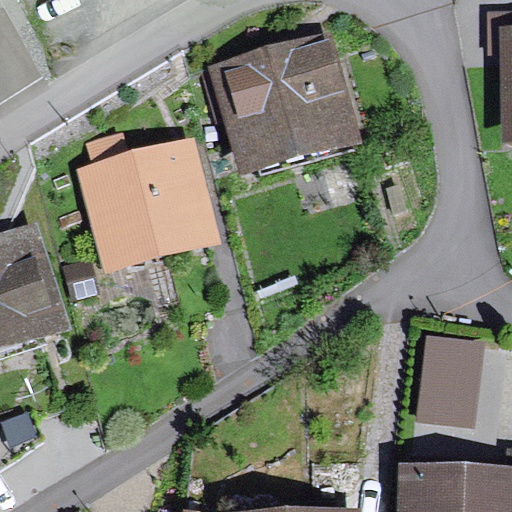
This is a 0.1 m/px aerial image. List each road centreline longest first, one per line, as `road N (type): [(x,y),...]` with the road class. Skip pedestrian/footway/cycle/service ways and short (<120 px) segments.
road 1 (residential): [(444,261),(44,511)]
road 2 (residential): [(384,0),(440,66),(464,217),(444,261)]
road 3 (residential): [(0,139),(227,0)]
